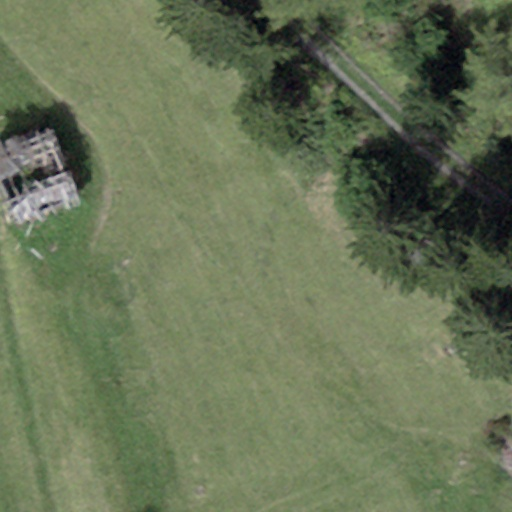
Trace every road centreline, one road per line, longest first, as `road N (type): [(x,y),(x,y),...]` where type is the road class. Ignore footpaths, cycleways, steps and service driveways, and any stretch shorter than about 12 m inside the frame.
road 1 (track): [(260,0),(422,153),(511,219)]
road 2 (track): [(45,511),(0,286)]
